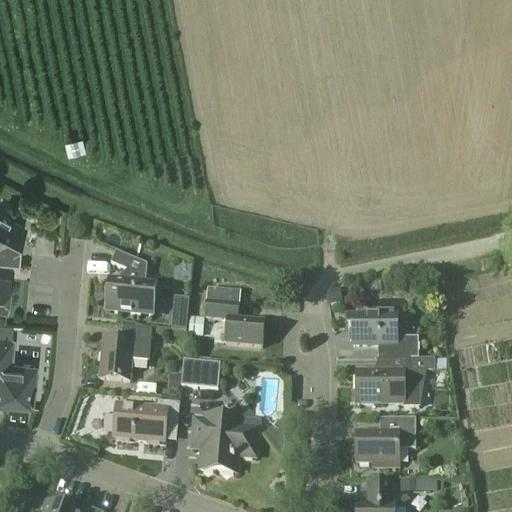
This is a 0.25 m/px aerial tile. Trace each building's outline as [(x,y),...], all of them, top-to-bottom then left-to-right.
[(9,251),(23,226),(0,214),(0,263),(8,264),(9,251)] [(126,273),(115,282),(108,282),(105,315),(152,319),(155,286),(145,285),(147,267),(115,254),(110,266),(126,273)] [(0,311),(6,312),(9,279),(0,277),(0,311)] [(264,325),(238,323),(239,307),(205,304),(204,321),(227,323),(225,347),(262,350),(264,325)] [(377,362),(409,362),(418,362),(418,340),(396,340),(396,314),(394,314),(394,315),(375,315),(375,314),(372,314),(372,318),(347,318),(347,333),(352,332),(352,348),(378,348),(377,362)] [(173,318),(172,334),(186,335),(187,319),(173,318)] [(202,339),(204,320),(189,319),(188,338),(202,339)] [(5,326),(0,325),(0,405),(31,408),(34,368),(10,366),(12,340),(4,340),(5,326)] [(129,384),(131,363),(149,364),(151,334),(122,330),(122,339),(113,340),(113,342),(103,342),(99,381),(129,384)] [(434,362),(418,362),(409,362),(409,374),(434,374),(434,362)] [(445,362),(434,362),(434,374),(445,374),(445,362)] [(181,389),(218,392),(220,367),(184,363),(181,389)] [(356,407),(403,407),(403,374),(356,374),(356,407)] [(173,379),(172,392),(180,393),(182,380),(173,379)] [(163,445),(163,443),(175,444),(179,406),(154,403),(153,411),(116,408),(113,440),(163,445)] [(254,460),(256,439),(239,437),(240,424),(205,421),(204,425),(194,424),(192,452),(202,453),(200,472),(236,476),(237,459),(254,460)] [(415,452),(415,435),(415,422),(379,422),(379,435),(356,435),(356,466),(373,466),(374,470),(398,470),(398,452),(415,452)] [(285,437),(273,447),(282,457),(285,455),(285,437)] [(452,472),(452,480),(464,480),(464,468),(456,468),(452,472)] [(400,495),(415,495),(415,482),(400,482),(400,495)] [(367,507),(356,506),(356,511),(392,511),(393,506),(391,506),(391,486),(367,486),(367,507)]
